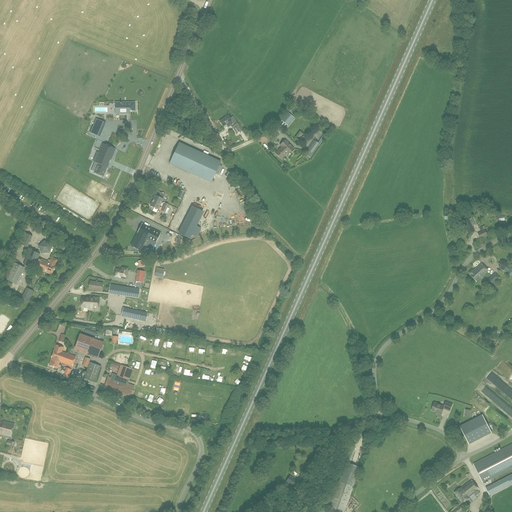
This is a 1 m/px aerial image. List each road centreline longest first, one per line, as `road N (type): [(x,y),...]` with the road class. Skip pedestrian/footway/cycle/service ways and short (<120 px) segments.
road 1 (primary): [(204,511),(432,0)]
road 2 (tertiary): [(3,363),(105,240),(206,7)]
road 3 (unclassified): [(175,511),(199,460),(194,432),(3,363)]
road 4 (unclassified): [(381,412),(374,377),(381,350),(436,308),(479,251),(511,230)]
